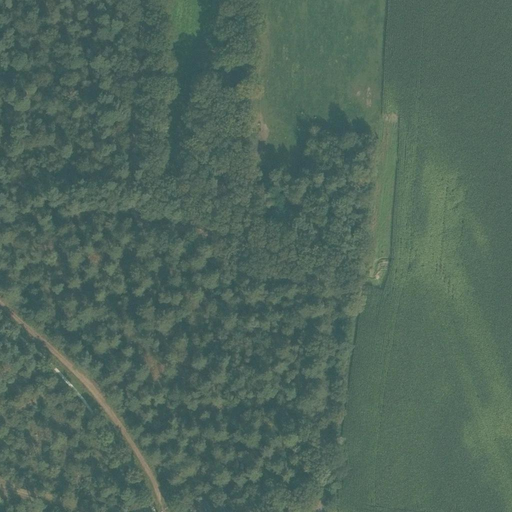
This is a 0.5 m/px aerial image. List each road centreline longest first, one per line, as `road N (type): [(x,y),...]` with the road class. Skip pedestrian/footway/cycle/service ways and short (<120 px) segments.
road 1 (track): [(314,511),(322,502),(329,289),(256,243),(188,223),(0,216)]
road 2 (track): [(165,511),(85,388),(0,309)]
road 3 (track): [(122,216),(139,0)]
